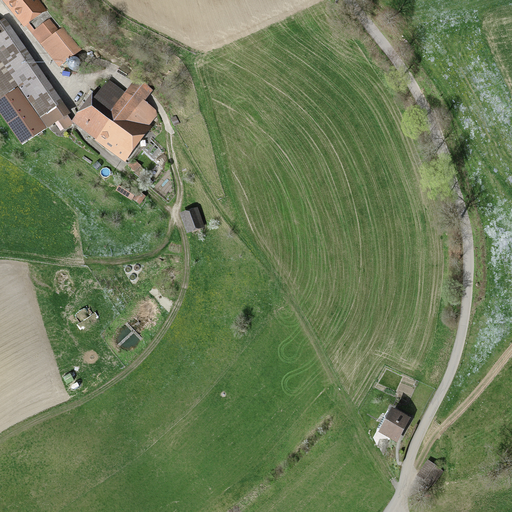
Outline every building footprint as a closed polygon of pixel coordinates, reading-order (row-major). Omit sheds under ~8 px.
[(4,0),(25,24),(27,22),(61,65),(80,50),(64,30),(60,33),(34,0),(4,0)] [(0,96),(19,83),(49,127),(59,119),(66,129),(73,124),(4,23),(0,25),(0,96)] [(97,94),(78,119),(124,155),(156,113),(143,103),(151,91),(138,80),(126,95),(111,82),(105,90),(113,96),(108,102),(97,94)] [(0,100),(0,111),(23,145),(46,129),(18,89),(0,100)] [(122,185),(118,191),(130,199),(134,193),(122,185)] [(199,226),(194,211),(184,215),(188,229),(199,226)] [(388,421),(383,418),(377,430),(396,440),(407,421),(392,413),(388,421)] [(433,463),(425,476),(437,484),(446,472),(433,463)]
